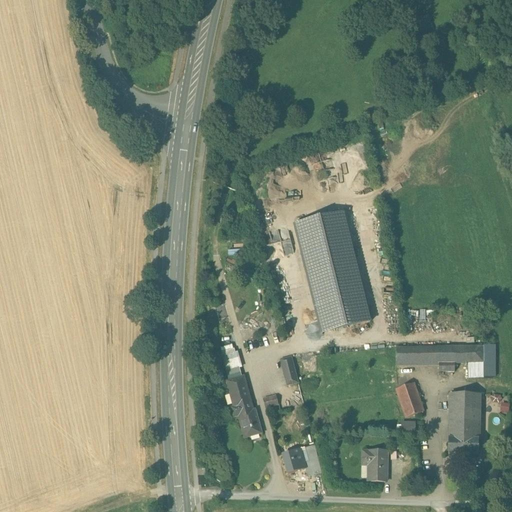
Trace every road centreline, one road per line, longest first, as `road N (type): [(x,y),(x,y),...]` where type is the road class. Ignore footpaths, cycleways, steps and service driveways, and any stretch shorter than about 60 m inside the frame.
road 1 (primary): [(188,117),(171,315),(178,492)]
road 2 (unclassified): [(499,509),(178,492)]
road 3 (residential): [(188,117),(132,98),(105,71),(88,0)]
